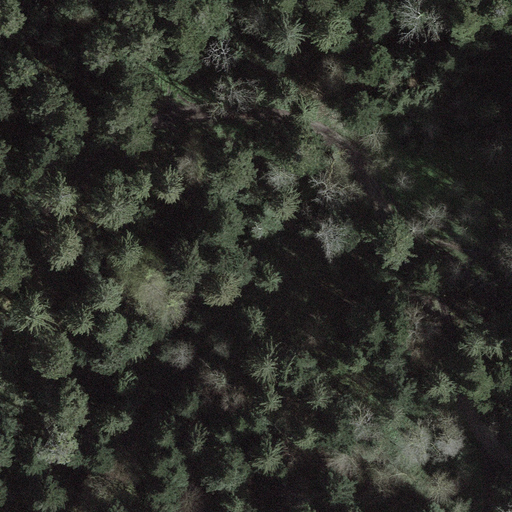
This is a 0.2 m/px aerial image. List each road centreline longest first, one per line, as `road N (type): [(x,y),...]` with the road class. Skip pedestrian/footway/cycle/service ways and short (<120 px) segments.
road 1 (track): [(511,376),(455,292),(432,221),(411,188),(302,171),(253,146),(197,138),(131,146),(0,250)]
road 2 (unknown): [(253,146),(347,64),(367,23)]
road 3 (track): [(504,355),(479,511)]
